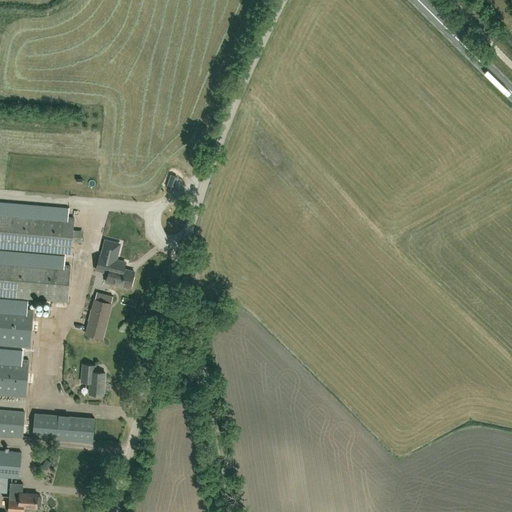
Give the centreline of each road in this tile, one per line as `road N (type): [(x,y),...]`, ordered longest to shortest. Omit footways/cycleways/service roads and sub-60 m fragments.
road 1 (unclassified): [(115,511),(196,205),(243,80),(285,0)]
road 2 (track): [(229,511),(181,255)]
road 3 (primary): [(511,94),(417,0)]
